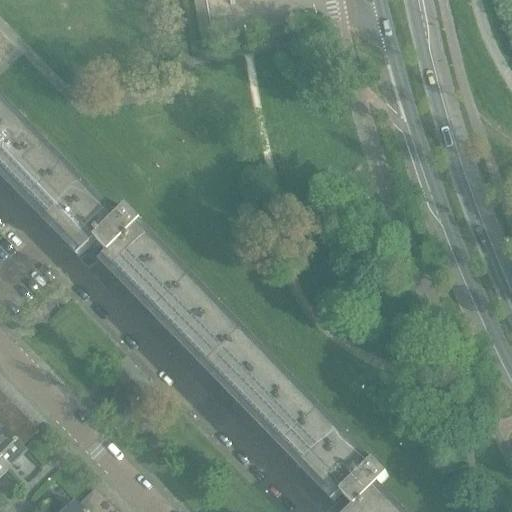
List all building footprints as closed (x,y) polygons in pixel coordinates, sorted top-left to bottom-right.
[(214,41),(205,0),(194,2),(201,43),(214,41)] [(396,511),(376,491),(389,478),(375,463),(370,467),(254,348),(139,229),(143,225),(129,210),(116,223),(0,103),(0,168),(96,268),(105,260),(221,380),(338,500),(330,509),(332,511),(396,511)] [(0,416),(12,405),(4,397),(0,399),(0,416)] [(2,432),(21,414),(12,405),(0,416),(0,429),(1,431),(2,432)] [(11,441),(29,423),(21,414),(2,432),(11,441)] [(19,450),(35,434),(38,432),(29,423),(11,441),(19,450)] [(24,454),(19,450),(11,441),(2,432),(1,431),(0,432),(0,465),(6,472),(24,454)] [(79,511),(90,511),(103,499),(95,490),(76,509),(79,511)] [(107,511),(112,508),(103,499),(90,511),(107,511)] [(61,511),(79,511),(76,509),(71,503),(61,511)]
